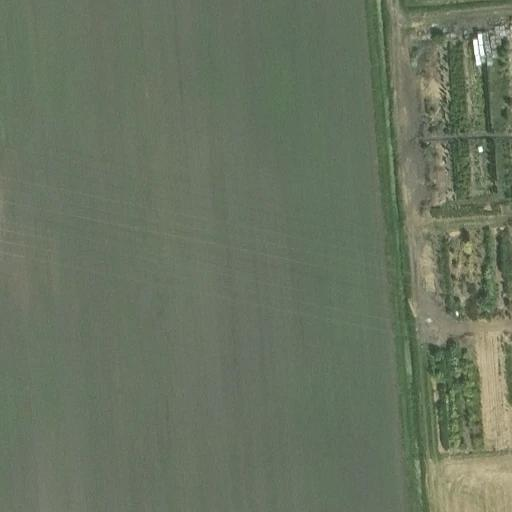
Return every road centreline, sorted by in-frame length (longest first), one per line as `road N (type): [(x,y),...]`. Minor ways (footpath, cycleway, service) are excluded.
road 1 (track): [(418,308),(396,7)]
road 2 (track): [(395,0),(409,18),(511,11)]
